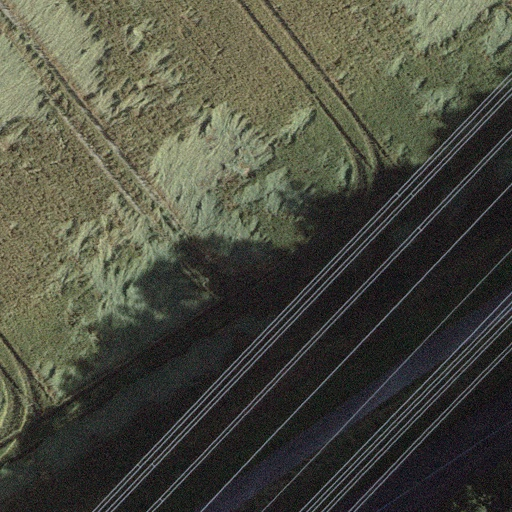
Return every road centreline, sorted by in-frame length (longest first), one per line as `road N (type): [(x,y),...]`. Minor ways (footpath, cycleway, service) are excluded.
road 1 (track): [(511,314),(224,511)]
road 2 (tertiary): [(511,403),(351,511)]
